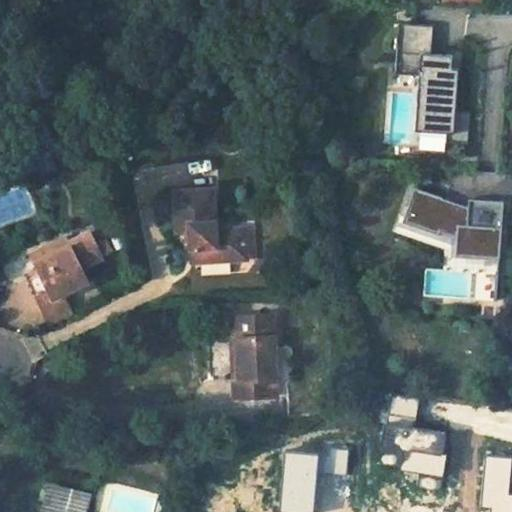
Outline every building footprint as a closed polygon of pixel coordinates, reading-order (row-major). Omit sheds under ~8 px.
[(431,25),(396,22),(392,71),(417,73),(413,128),(444,131),(443,142),(466,143),(468,111),(453,110),(456,68),(449,67),(450,55),(429,53),(431,25)] [(52,164),(49,154),(25,162),(28,170),(38,166),(38,168),(52,164)] [(53,167),(52,164),(38,168),(38,166),(28,170),(30,175),(53,167)] [(213,229),(213,214),(212,186),(172,189),(174,232),(188,231),(188,248),(191,247),(191,261),(245,258),(244,227),(213,229)] [(440,196),(425,190),(412,224),(438,234),(440,231),(456,237),(455,257),(497,260),(502,201),(466,198),(466,207),(440,197),(440,196)] [(62,293),(87,282),(79,266),(100,257),(88,233),(68,242),(69,244),(30,262),(36,274),(24,280),(48,325),(72,312),(62,293)] [(68,242),(64,234),(25,252),(30,262),(69,244),(68,242)] [(429,292),(464,294),(466,270),(430,267),(429,292)] [(486,268),(485,296),(497,296),(498,269),(486,268)] [(274,395),(271,313),(235,315),(238,378),(232,378),(232,398),(274,395)] [(238,378),(235,315),(229,315),(232,378),(238,378)] [(511,338),(505,337),(503,350),(511,350),(511,338)] [(43,511),(82,511),(86,498),(49,488),(43,511)]
